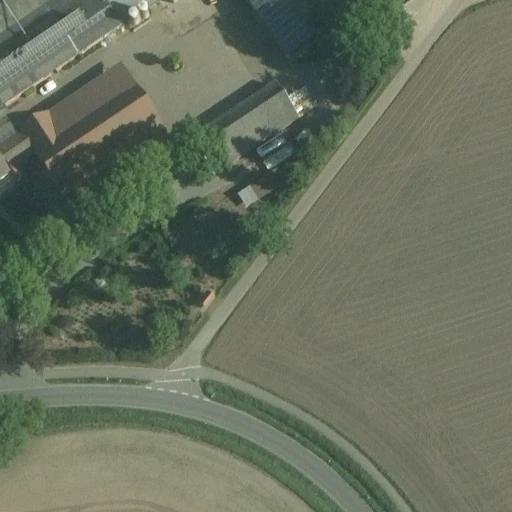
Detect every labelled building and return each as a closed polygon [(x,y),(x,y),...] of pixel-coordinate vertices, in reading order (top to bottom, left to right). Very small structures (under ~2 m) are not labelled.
[(0,111),(120,29),(100,0),(0,0),(0,32),(2,35),(0,35),(0,111)] [(100,0),(120,29),(162,0),(100,0)] [(245,0),(288,61),(377,0),(245,0)] [(119,72),(22,137),(34,155),(64,199),(161,134),(119,72)] [(277,85),(192,143),(214,176),(299,118),(277,85)] [(22,137),(0,152),(0,166),(6,175),(34,155),(22,137)] [(242,194),(251,208),(287,185),(278,172),(242,194)]
